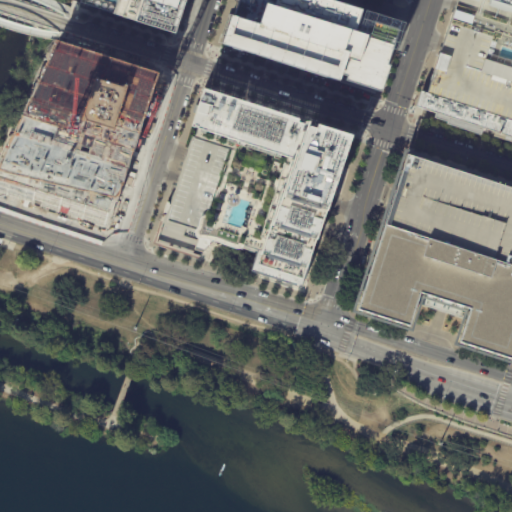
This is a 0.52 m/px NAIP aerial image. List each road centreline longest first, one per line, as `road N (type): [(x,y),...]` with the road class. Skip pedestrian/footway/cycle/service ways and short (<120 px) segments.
road 1 (residential): [(350,243),(428,0)]
road 2 (residential): [(388,127),(188,63)]
road 3 (residential): [(123,258),(188,63)]
road 4 (primary): [(324,326),(178,278)]
road 5 (primary): [(123,258),(0,216)]
road 6 (residential): [(511,166),(388,127)]
road 7 (residential): [(188,63),(71,27)]
